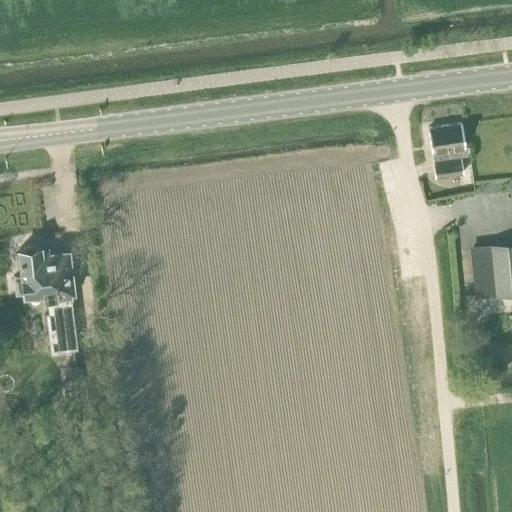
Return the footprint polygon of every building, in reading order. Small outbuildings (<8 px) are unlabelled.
[(460,157),(469,155),(467,147),(464,148),(460,124),(427,129),(434,178),(463,173),(460,157)] [(511,242),(472,247),(477,296),(511,292),(511,242)] [(68,346),(75,345),(70,309),(69,309),(67,295),(69,294),(69,290),(71,290),(66,250),(39,254),(38,246),(36,247),(31,243),(24,244),(20,249),(17,249),(18,254),(14,254),(16,266),(20,266),(21,275),(13,276),(15,292),(23,291),(23,294),(42,291),(43,297),(47,297),(49,312),(45,313),(51,351),(68,348),(68,346)] [(472,244),(462,244),(463,266),(473,265),(472,244)] [(72,397),(100,393),(96,364),(68,368),(72,397)]
